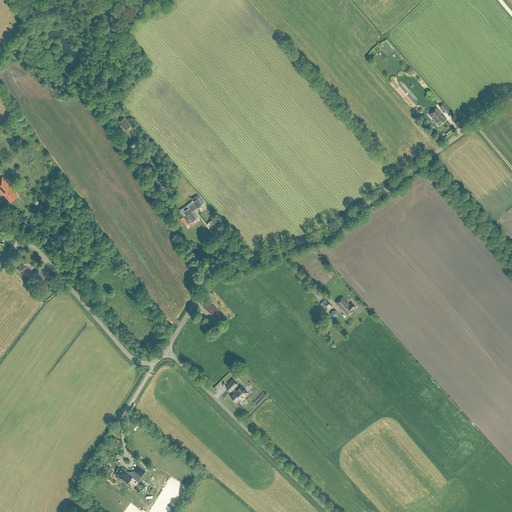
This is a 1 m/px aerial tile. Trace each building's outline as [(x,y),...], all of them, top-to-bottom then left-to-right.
[(439,106),(445,112),(448,109),(443,102),(439,106)] [(429,114),(439,125),(446,119),(437,108),(429,114)] [(119,122),(125,130),(130,125),(124,118),(119,122)] [(2,176),(0,177),(0,192),(1,193),(4,196),(4,195),(8,199),(10,201),(16,196),(11,189),(13,188),(2,176)] [(156,183),(163,190),(166,187),(159,179),(156,183)] [(200,197),(199,198),(197,195),(192,199),(193,201),(194,202),(189,206),(190,207),(184,211),(186,215),(184,216),(188,223),(191,221),(191,222),(198,217),(194,210),(204,203),(200,197)] [(209,222),(216,230),(221,227),(215,218),(209,222)] [(18,268),(26,277),(31,273),(23,263),(18,268)] [(37,278),(36,279),(37,281),(39,279),(43,283),(48,279),(39,268),(33,273),(37,278)] [(353,310),(356,307),(352,303),(350,305),(342,297),(336,303),(342,309),(343,308),(349,315),(353,310)] [(328,311),(333,306),(326,299),(320,303),(328,311)] [(209,302),(205,308),(211,314),(217,308),(214,305),(213,306),(209,302)] [(219,310),(215,314),(223,322),(227,319),(219,310)] [(225,387),(227,390),(230,393),(231,391),(233,394),(230,398),(235,403),(245,393),(240,387),(235,392),(233,390),(237,386),(232,381),(225,387)] [(118,477),(127,483),(131,477),(137,481),(145,470),(138,465),(134,471),(127,473),(121,469),(118,473),(117,473),(116,473),(115,474),(115,476),(118,477)]
